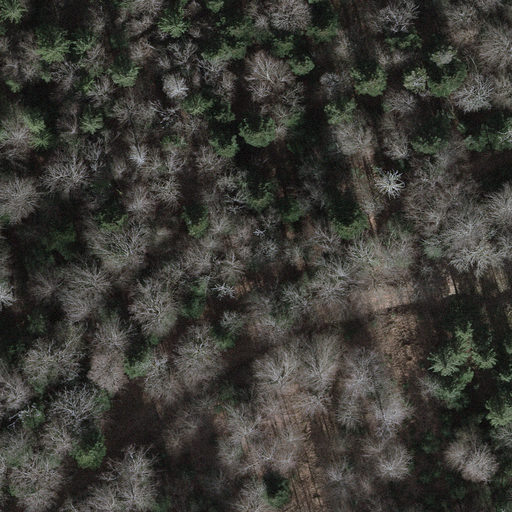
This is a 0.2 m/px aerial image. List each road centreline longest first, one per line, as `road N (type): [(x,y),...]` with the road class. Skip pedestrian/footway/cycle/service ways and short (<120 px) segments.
road 1 (track): [(511,256),(261,332),(183,380),(23,511)]
road 2 (track): [(111,439),(162,348),(198,315),(511,151)]
